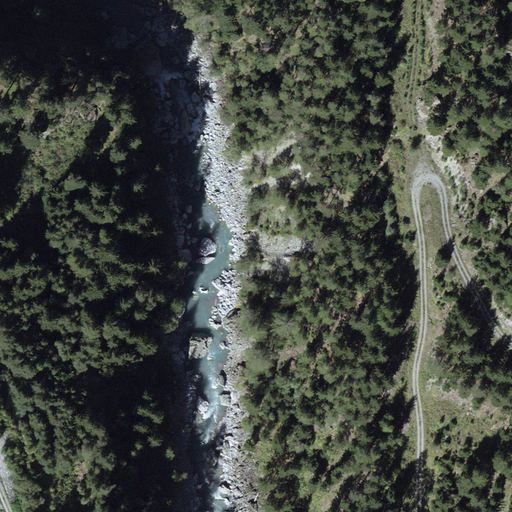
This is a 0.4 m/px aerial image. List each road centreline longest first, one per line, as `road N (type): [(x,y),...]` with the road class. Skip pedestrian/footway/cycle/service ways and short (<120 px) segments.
road 1 (track): [(417,511),(423,318),(416,187),(425,175),(409,98),(419,0)]
road 2 (track): [(425,175),(440,182),(449,236),(469,281),(511,342)]
